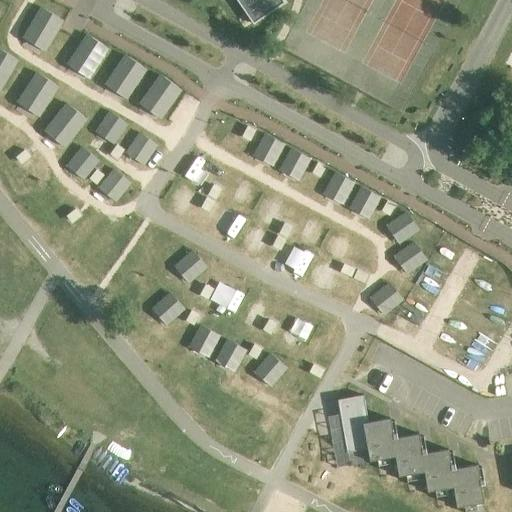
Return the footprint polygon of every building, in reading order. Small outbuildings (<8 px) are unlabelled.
[(284,2),(282,0),(244,0),(257,19),(252,22),(253,23),(284,2)] [(5,53),(28,66),(29,67),(48,32),(24,18),(4,53),(5,53)] [(54,71),(78,84),(78,85),(98,50),(73,36),(54,71)] [(96,104),(120,116),(120,117),(139,82),(115,68),(96,103),(96,104)] [(145,122),(169,134),(170,135),(189,100),(164,86),(145,121),(145,122)] [(214,169),(238,182),(238,183),(257,148),(233,134),(214,169)] [(116,144),(110,152),(117,157),(122,148),(116,144)] [(23,148),(15,155),(21,162),(29,155),(23,148)] [(270,191),(294,204),(295,205),(314,169),(289,156),(270,191)] [(96,169),(90,177),(95,181),(102,173),(96,169)] [(319,227),(343,240),(363,205),(338,192),(319,227)] [(75,208),(66,214),(71,221),(80,214),(75,208)] [(376,249),(399,262),(400,262),(419,227),(394,214),(375,249),(376,249)] [(204,282),(199,292),(205,295),(210,286),(204,282)] [(190,308),(185,317),(193,321),(197,312),(190,308)] [(267,318),(262,327),(269,330),(274,321),(267,318)] [(253,342),(248,351),(255,355),(260,346),(253,342)] [(313,363),(310,369),(319,374),(322,368),(313,363)] [(363,395),(337,399),(346,452),(367,448),(363,422),(368,422),(363,395)] [(395,456),(393,438),(389,418),(368,422),(363,422),(367,448),(369,460),(395,456)] [(424,471),(422,453),(418,433),(393,438),(395,456),(398,475),(424,471)] [(453,486),(451,468),(448,449),(422,453),(424,471),(427,491),(453,486)] [(451,468),(453,486),(456,506),(483,502),(477,464),(451,468)]
